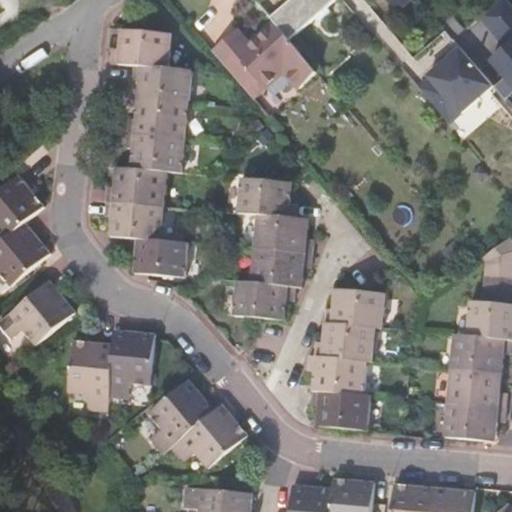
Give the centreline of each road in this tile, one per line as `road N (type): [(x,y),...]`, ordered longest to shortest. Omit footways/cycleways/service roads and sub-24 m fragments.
road 1 (residential): [(97,0),(87,7),(64,236),(129,303),(176,317),(258,416)]
road 2 (residential): [(313,196),(336,227),(334,252),(258,416)]
road 3 (residential): [(279,444),(310,456),(511,473)]
